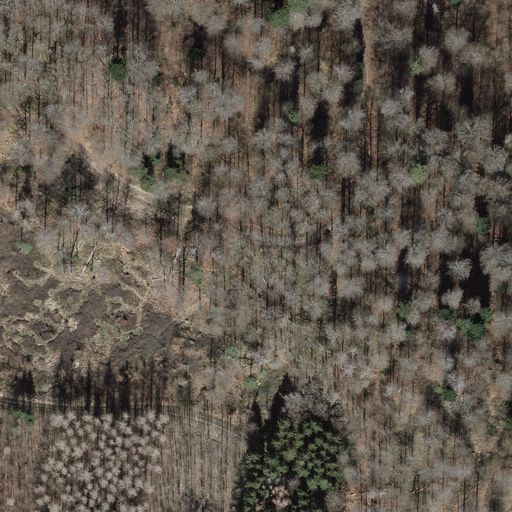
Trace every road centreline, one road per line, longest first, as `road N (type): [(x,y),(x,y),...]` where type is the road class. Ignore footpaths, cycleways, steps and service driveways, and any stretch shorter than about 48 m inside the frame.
road 1 (track): [(356,0),(365,174),(337,223),(311,236),(283,239),(160,205),(116,185),(57,132),(0,111)]
road 2 (track): [(324,511),(279,460),(217,422),(0,404)]
